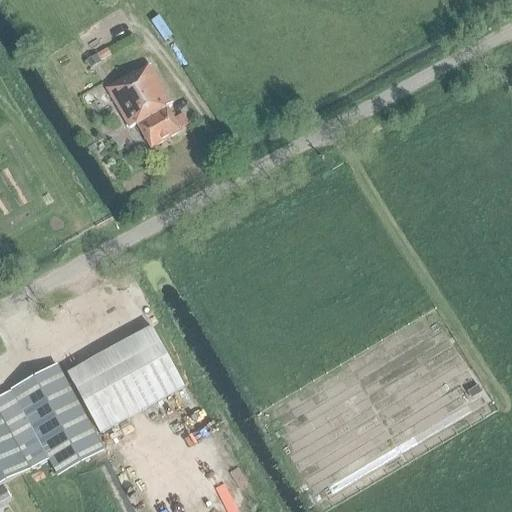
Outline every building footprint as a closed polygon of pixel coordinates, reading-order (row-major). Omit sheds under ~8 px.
[(154,16),(146,21),(159,42),(167,36),(154,16)] [(100,63),(96,56),(85,62),(89,69),(100,63)] [(188,126),(182,115),(174,119),(168,109),(167,107),(170,105),(150,70),(135,78),(133,75),(107,90),(129,129),(137,125),(151,150),(182,132),(180,130),(188,126)] [(66,377),(99,437),(183,391),(151,331),(66,377)] [(0,399),(0,487),(47,462),(56,478),(102,453),(56,369),(0,399)] [(3,495),(14,511),(16,511),(41,496),(29,478),(3,495)] [(209,481),(200,486),(214,511),(223,511),(226,511),(209,481)]
